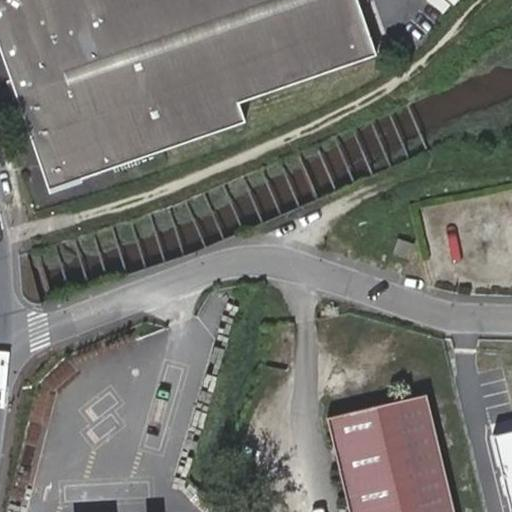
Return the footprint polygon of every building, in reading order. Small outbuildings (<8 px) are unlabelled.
[(0,0),(0,37),(40,157),(43,167),(47,177),(57,183),(243,118),(237,100),(375,53),(357,0),(0,0)] [(29,172),(43,167),(40,157),(25,161),(29,172)] [(391,252),(408,258),(412,242),(395,236),(391,252)] [(455,511),(426,391),(325,415),(348,511),(455,511)] [(511,511),(511,426),(492,431),(511,511)]
